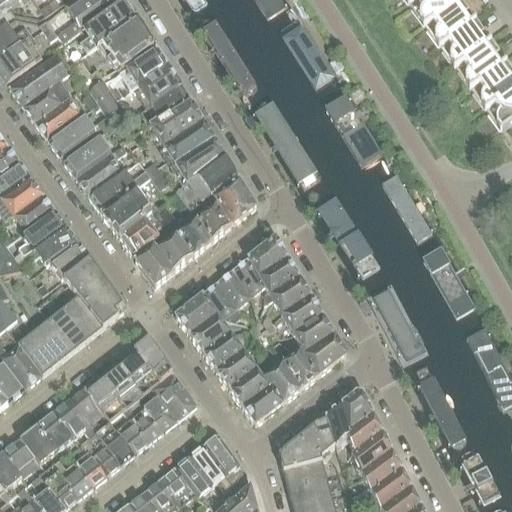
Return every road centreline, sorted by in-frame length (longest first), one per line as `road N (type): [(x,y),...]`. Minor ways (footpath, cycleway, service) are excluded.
road 1 (residential): [(284,210),(151,0)]
road 2 (residential): [(145,318),(0,117)]
road 3 (residential): [(0,431),(145,318)]
road 4 (residential): [(145,318),(284,210)]
road 5 (residential): [(374,361),(284,210)]
road 6 (residential): [(453,511),(374,361)]
road 7 (unclassified): [(216,413),(89,511)]
road 8 (residential): [(374,361),(249,457)]
